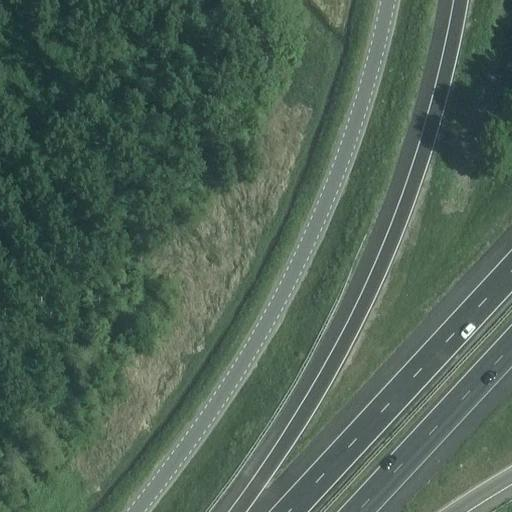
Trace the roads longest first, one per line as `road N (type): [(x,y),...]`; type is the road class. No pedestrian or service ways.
road 1 (unclassified): [(132,511),(181,452),(282,293),(323,204),(386,0)]
road 2 (motorway): [(460,0),(427,141),(396,227),(321,380),(235,511)]
road 3 (motorway): [(511,267),(285,511)]
road 4 (motorway): [(355,511),(511,343)]
